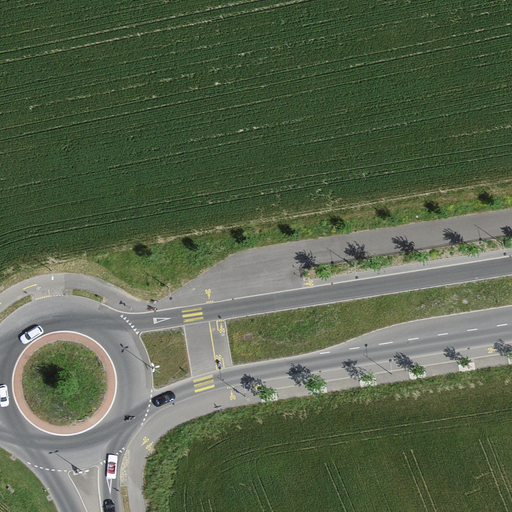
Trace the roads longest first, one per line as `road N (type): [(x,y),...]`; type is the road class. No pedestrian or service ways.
road 1 (secondary): [(511,264),(102,322)]
road 2 (secondary): [(128,418),(215,380),(511,324)]
